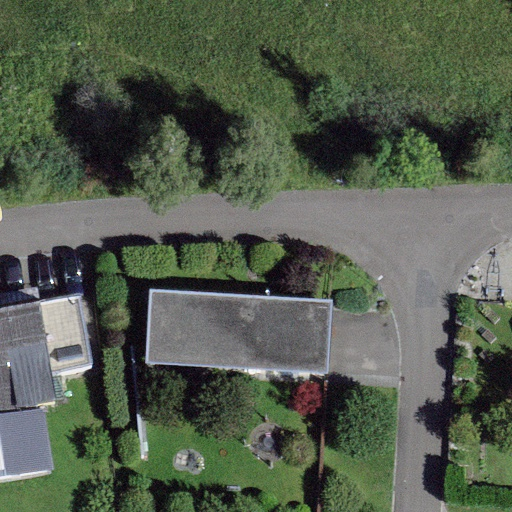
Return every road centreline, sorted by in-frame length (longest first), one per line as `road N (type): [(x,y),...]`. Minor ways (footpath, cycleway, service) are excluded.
road 1 (residential): [(445,212),(0,260)]
road 2 (residential): [(445,212),(427,511)]
